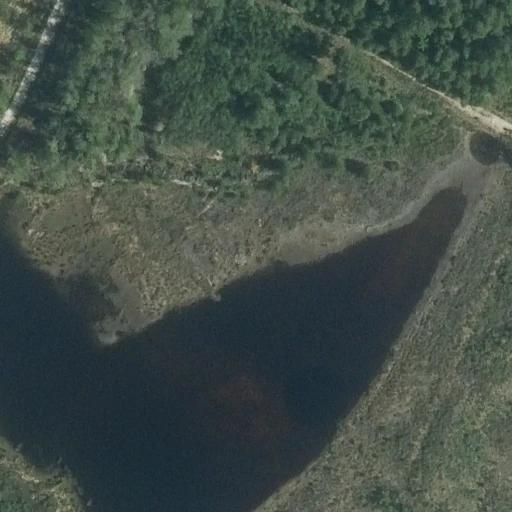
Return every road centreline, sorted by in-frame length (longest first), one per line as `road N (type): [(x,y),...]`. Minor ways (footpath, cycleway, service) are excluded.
road 1 (track): [(511,134),(285,0)]
road 2 (track): [(64,0),(0,129)]
